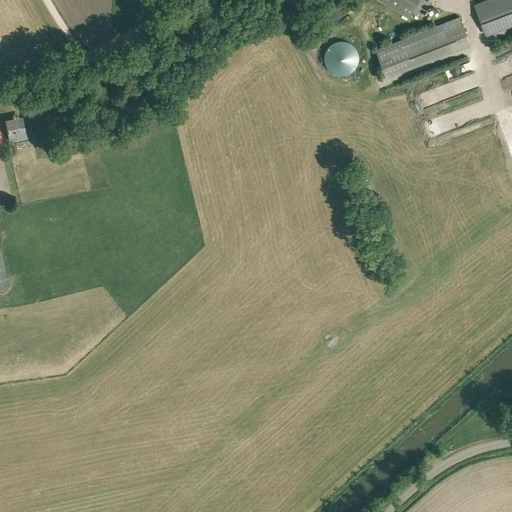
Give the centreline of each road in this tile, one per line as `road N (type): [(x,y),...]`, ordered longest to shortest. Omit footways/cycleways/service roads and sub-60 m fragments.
road 1 (tertiary): [(0,95),(205,0)]
road 2 (unclassified): [(385,511),(443,461),(511,451)]
